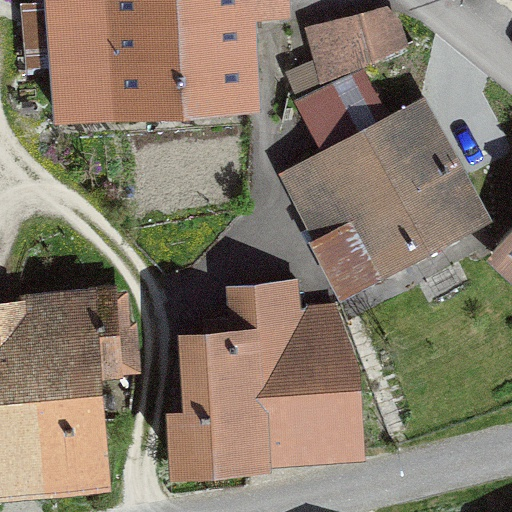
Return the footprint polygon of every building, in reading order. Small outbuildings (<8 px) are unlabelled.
[(40,0),(40,2),(51,1),(57,116),(254,103),(247,0),(40,0)] [(386,9),(338,22),(350,67),(406,42),(397,19),(386,9)] [(324,151),(387,117),(361,70),(297,102),(324,151)] [(23,113),(35,114),(45,108),(50,97),(49,85),(42,76),(30,72),(19,75),(10,84),(8,95),(13,106),(23,113)] [(387,117),(324,151),(286,171),(345,292),(511,207),(511,202),(485,156),(457,170),(419,100),(387,117)] [(511,228),(492,252),(511,268),(511,228)] [(355,365),(331,303),(297,308),(295,280),(237,285),(239,317),(205,319),(206,336),(186,337),(190,394),(179,395),(173,400),(173,408),(175,464),(360,447),(355,365)] [(19,303),(0,304),(0,484),(104,476),(96,371),(118,370),(110,288),(19,303)]
